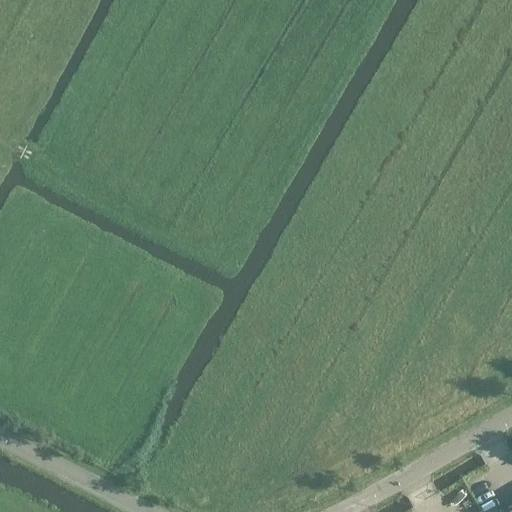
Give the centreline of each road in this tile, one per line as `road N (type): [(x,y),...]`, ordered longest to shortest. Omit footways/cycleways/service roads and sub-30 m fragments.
road 1 (unclassified): [(511,419),(345,511)]
road 2 (unclassified): [(148,511),(0,440)]
